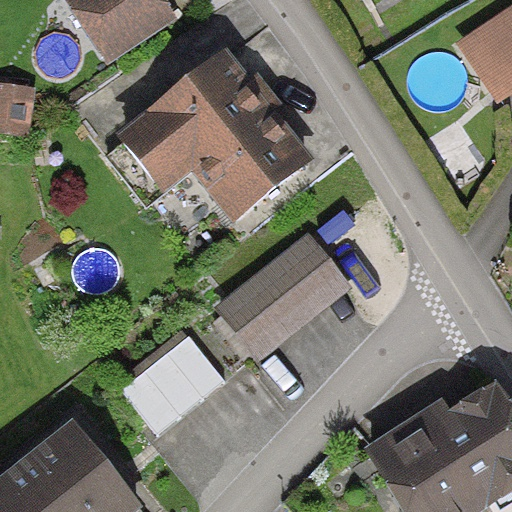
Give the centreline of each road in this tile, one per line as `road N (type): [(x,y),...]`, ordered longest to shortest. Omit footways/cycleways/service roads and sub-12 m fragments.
road 1 (residential): [(475,288),(285,0)]
road 2 (residential): [(238,511),(442,309),(475,288)]
